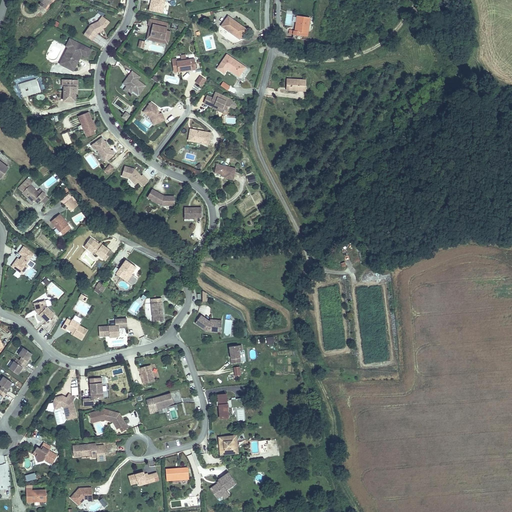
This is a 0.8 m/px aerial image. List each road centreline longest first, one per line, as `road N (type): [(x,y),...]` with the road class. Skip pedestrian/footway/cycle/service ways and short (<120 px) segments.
road 1 (unclassified): [(266,0),(273,42),(257,79),(257,153),(310,262)]
road 2 (track): [(310,262),(295,312),(331,415),(334,469),(351,511)]
road 3 (residential): [(132,0),(102,60),(98,90),(116,132),(149,160)]
road 4 (residential): [(152,453),(196,440),(204,428),(183,346),(167,335)]
road 5 (residential): [(149,160),(209,200),(212,227),(185,269)]
road 6 (residential): [(167,335),(92,361),(51,352)]
